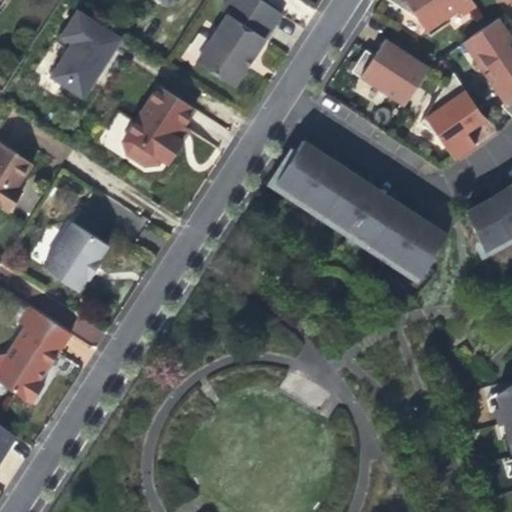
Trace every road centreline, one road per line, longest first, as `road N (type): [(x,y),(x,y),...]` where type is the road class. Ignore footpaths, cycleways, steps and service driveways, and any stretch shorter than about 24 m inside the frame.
road 1 (residential): [(10,511),(283,89)]
road 2 (residential): [(283,89),(432,184),(511,131)]
road 3 (unknown): [(183,249),(0,130)]
